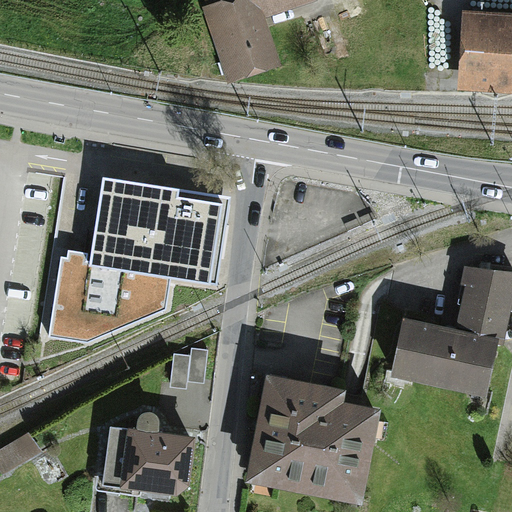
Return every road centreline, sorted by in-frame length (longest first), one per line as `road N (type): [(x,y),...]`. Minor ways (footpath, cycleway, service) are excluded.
road 1 (residential): [(212,511),(259,140)]
road 2 (secondary): [(0,92),(259,140)]
road 3 (secondary): [(259,140),(511,185)]
